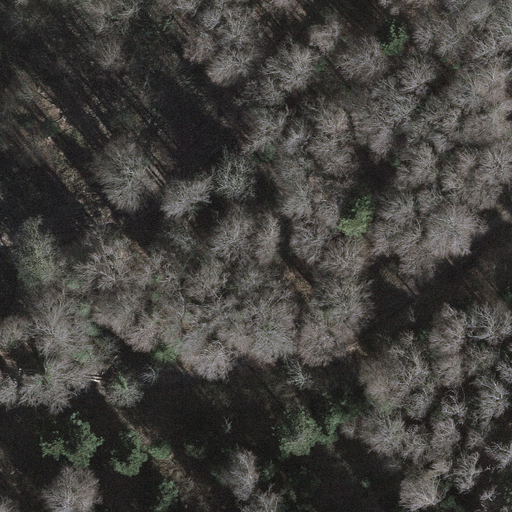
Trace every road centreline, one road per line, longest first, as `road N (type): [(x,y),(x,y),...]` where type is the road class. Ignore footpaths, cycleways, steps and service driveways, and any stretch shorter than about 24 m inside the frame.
road 1 (track): [(511,229),(315,372),(152,405),(0,386)]
road 2 (track): [(0,229),(108,213),(143,188),(216,119),(301,0)]
